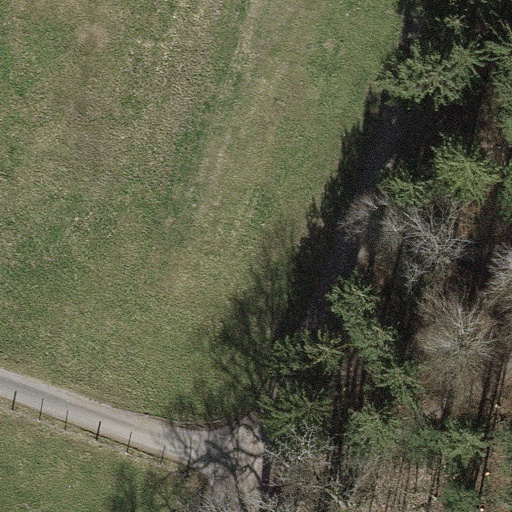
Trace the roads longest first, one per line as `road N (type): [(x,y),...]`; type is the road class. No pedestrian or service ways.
road 1 (track): [(0,371),(258,461)]
road 2 (track): [(365,220),(258,461)]
road 3 (track): [(439,0),(365,220)]
